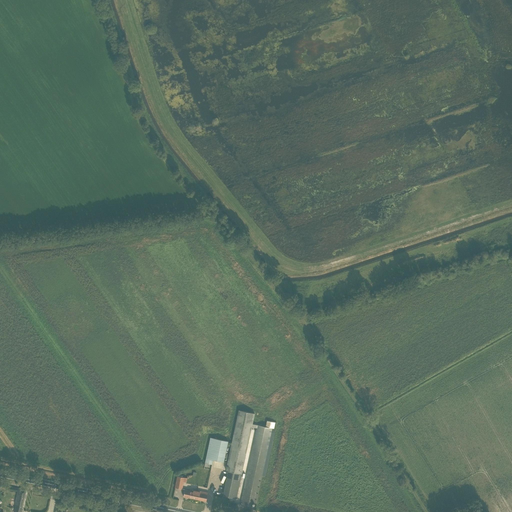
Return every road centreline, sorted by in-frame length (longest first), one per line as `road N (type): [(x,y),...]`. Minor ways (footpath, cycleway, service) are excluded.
road 1 (track): [(425,511),(296,314),(160,146),(105,0)]
road 2 (tertiary): [(182,511),(0,473)]
